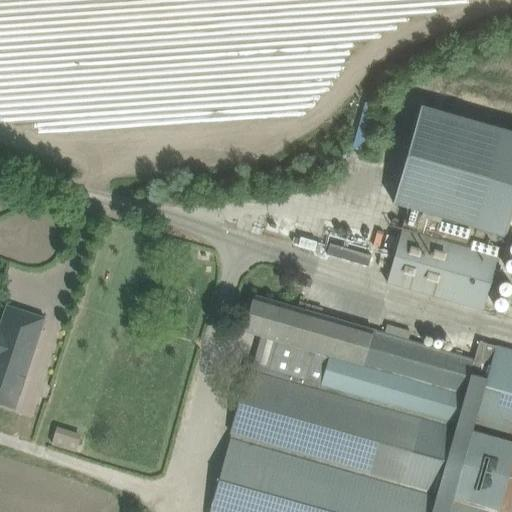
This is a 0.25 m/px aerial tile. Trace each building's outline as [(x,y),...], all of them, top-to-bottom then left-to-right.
[(408,205),(505,232),(511,206),(511,130),(421,105),(392,203),(408,207),(408,205)] [(408,207),(386,282),(483,310),(505,232),(408,205),(408,207)] [(368,251),(327,238),(326,242),(313,238),(314,237),(297,232),(294,243),(310,248),(312,241),(325,244),(323,251),(365,263),(368,251)] [(511,511),(511,350),(479,341),(474,360),(373,329),(254,296),(245,330),(263,335),(277,339),(273,352),(269,368),(251,364),(232,434),(219,476),(209,511),(511,511)] [(0,328),(0,403),(14,408),(37,340),(0,328)] [(56,429),(52,443),(78,451),(82,437),(56,429)]
